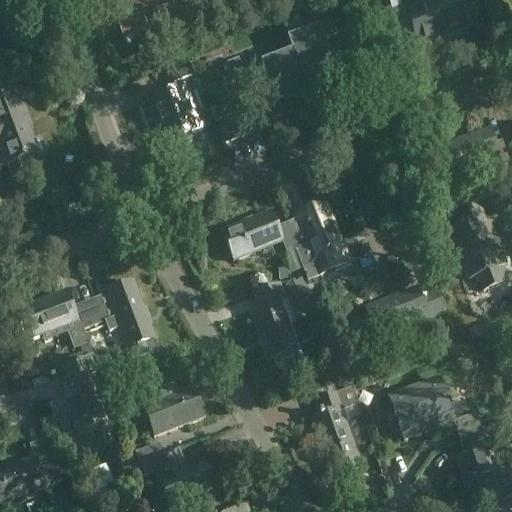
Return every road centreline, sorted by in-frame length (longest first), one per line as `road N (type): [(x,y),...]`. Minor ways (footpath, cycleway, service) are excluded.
road 1 (residential): [(139,222),(511,71)]
road 2 (residential): [(301,511),(139,222)]
road 3 (residential): [(139,222),(58,0)]
road 4 (residential): [(0,274),(139,222)]
